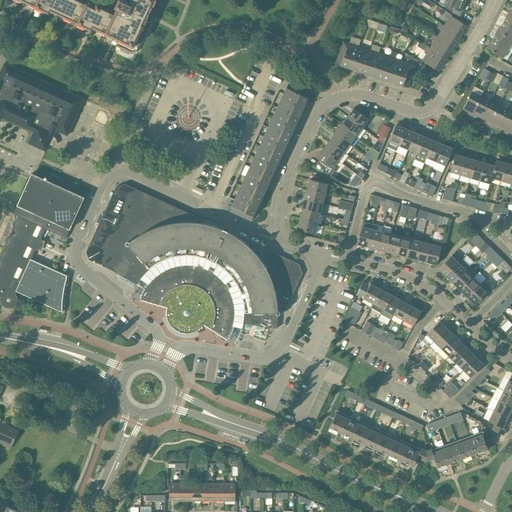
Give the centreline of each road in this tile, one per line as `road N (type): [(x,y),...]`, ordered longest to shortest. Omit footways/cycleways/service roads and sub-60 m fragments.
road 1 (residential): [(213,211),(112,172),(76,255),(153,327),(159,339),(149,365)]
road 2 (residential): [(283,243),(292,170),(317,111),(337,96),(360,96),(422,112),(435,105),(469,50)]
road 3 (residential): [(165,374),(188,348),(276,358),(322,256)]
road 4 (residential): [(349,261),(364,190),(375,181),(483,219)]
road 5 (tertiary): [(393,494),(221,419)]
